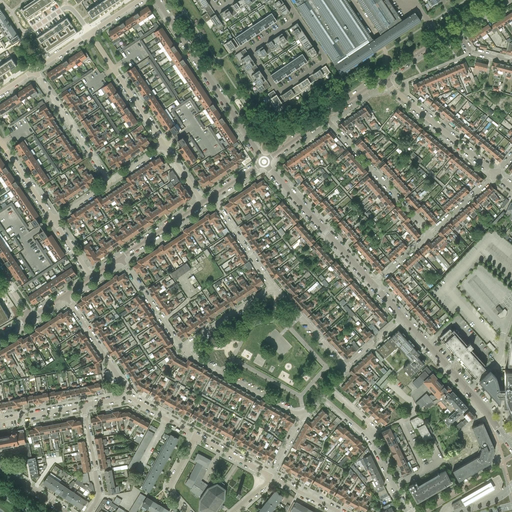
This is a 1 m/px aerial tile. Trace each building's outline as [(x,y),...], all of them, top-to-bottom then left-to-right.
[(22,8),(19,10),(26,20),(55,0),(54,0),(37,0),(23,10),(22,8)] [(99,2),(98,3),(104,11),(108,9),(102,0),(99,2)] [(102,0),(108,9),(112,6),(108,0),(102,0)] [(201,10),(209,5),(205,0),(200,0),(196,3),(201,10)] [(276,9),(284,4),(280,0),(272,0),(274,3),(273,4),(276,9)] [(410,16),(402,21),(387,0),(356,0),(380,35),(377,38),(373,41),(345,0),(290,0),(310,28),(335,66),(341,75),(374,52),(382,47),(412,27),(414,25),(420,21),(414,13),(410,16)] [(94,4),(94,5),(95,5),(100,14),(104,11),(98,3),(99,2),(98,1),(98,2),(94,4)] [(233,11),(235,15),(241,10),(241,9),(244,7),(240,1),(232,6),(235,10),(233,11)] [(276,9),(279,14),(281,13),(283,17),(289,12),(284,4),(276,9)] [(94,5),(91,8),(96,17),(100,14),(95,5),(94,5)] [(148,6),(142,10),(147,17),(149,20),(154,17),(152,14),(148,6)] [(91,8),(86,11),(92,20),(96,17),(91,8)] [(223,12),(220,14),(224,20),(225,20),(226,22),(229,20),(228,19),(234,16),(235,18),(236,17),(235,15),(233,11),(230,13),(227,9),(223,12)] [(142,10),(137,13),(142,20),(144,23),(149,20),(147,17),(142,10)] [(138,24),(142,21),(137,13),(133,16),(138,24)] [(205,14),(201,16),(210,29),(215,25),(218,30),(223,26),(215,15),(211,18),(210,18),(207,13),(205,14)] [(267,16),(272,24),(276,21),(273,16),(271,13),(267,16)] [(133,27),(138,24),(133,16),(128,19),(133,27)] [(267,16),(262,19),(267,27),(272,24),(267,16)] [(504,17),(499,21),(503,27),(508,23),(504,17)] [(0,28),(9,22),(6,18),(0,21),(0,28)] [(67,18),(62,22),(72,36),(74,35),(77,33),(74,28),(71,30),(68,26),(71,24),(67,18)] [(128,30),(133,27),(128,19),(123,23),(128,30)] [(262,19),(258,22),(263,30),(267,27),(262,19)] [(499,21),(495,24),(498,30),(503,27),(499,21)] [(9,22),(0,28),(0,30),(2,33),(11,27),(9,22)] [(62,22),(57,25),(61,31),(64,29),(66,33),(63,35),(67,40),(72,36),(62,22)] [(263,30),(258,22),(253,25),(258,33),(263,30)] [(123,33),(128,30),(123,23),(118,26),(123,33)] [(294,36),(302,31),(298,25),(297,23),(294,25),(295,25),(291,28),(293,31),(292,32),(294,36)] [(57,25),(52,28),(62,43),(67,40),(63,35),(61,37),(58,33),(61,31),(57,25)] [(258,33),(253,25),(249,28),(254,36),(258,33)] [(488,25),(483,28),(486,34),(491,31),(491,30),(490,28),(488,25)] [(118,36),(123,33),(118,26),(113,29),(118,36)] [(11,27),(2,33),(5,37),(6,37),(14,31),(11,27)] [(52,28),(47,32),(51,38),(54,36),(56,40),(53,42),(57,47),(62,43),(52,28)] [(162,28),(154,33),(157,38),(165,32),(162,28)] [(254,36),(249,28),(244,31),(249,39),(254,36)] [(483,28),(478,31),(481,37),(486,34),(483,28)] [(113,29),(108,33),(111,36),(108,38),(111,41),(118,36),(113,29)] [(14,31),(6,37),(9,41),(17,35),(14,31)] [(249,39),(244,31),(240,35),(245,42),(249,39)] [(300,42),(307,38),(302,31),(294,36),(297,40),(298,39),(300,42)] [(478,31),(473,35),(477,40),(481,37),(478,31)] [(47,32),(42,35),(52,50),(57,47),(53,42),(50,44),(48,40),(51,38),(47,32)] [(165,32),(157,38),(160,42),(168,37),(165,32)] [(274,39),(279,45),(282,43),(282,44),(291,38),(289,35),(284,38),(282,34),(274,39)] [(17,35),(9,41),(12,45),(20,40),(17,35)] [(42,35),(36,38),(41,44),(43,43),(46,47),(43,49),(46,53),(50,51),(52,50),(42,35)] [(245,42),(240,35),(235,38),(240,45),(245,42)] [(477,40),(473,35),(468,38),(472,43),(477,40)] [(160,42),(157,44),(160,48),(163,46),(171,41),(168,37),(160,42)] [(304,51),(312,46),(307,38),(300,42),(303,46),(301,47),(304,51)] [(233,39),(223,45),(229,53),(236,48),(233,44),(235,42),(233,39)] [(267,49),(270,53),(276,48),(275,47),(279,45),(274,39),(267,44),(270,48),(267,49)] [(171,41),(163,46),(166,51),(174,46),(171,41)] [(166,51),(164,53),(166,57),(169,55),(177,50),(174,46),(166,51)] [(312,46),(304,51),(308,56),(309,56),(311,59),(318,55),(312,46)] [(270,53),(267,49),(265,51),(262,47),(255,52),(259,58),(262,56),(263,57),(270,53)] [(76,54),(81,61),(82,63),(90,58),(86,53),(84,54),(81,50),(76,54)] [(177,50),(169,55),(172,60),(180,55),(177,50)] [(241,62),(244,65),(252,60),(248,55),(244,58),(240,52),(235,56),(239,63),(241,62)] [(71,57),(76,65),(81,61),(76,54),(71,57)] [(297,57),(303,65),(307,62),(302,54),(297,57)] [(180,55),(172,60),(175,64),(183,59),(180,55)] [(10,56),(5,60),(6,61),(12,69),(17,66),(10,56)] [(66,61),(71,68),(76,65),(71,57),(66,61)] [(303,65),(297,57),(293,60),(298,68),(303,65)] [(175,64),(172,66),(175,71),(178,69),(186,64),(183,59),(175,64)] [(252,60),(244,65),(242,66),(247,74),(253,71),(251,68),(255,65),(252,60)] [(298,68),(293,60),(288,63),(294,71),(298,68)] [(2,63),(8,72),(12,69),(6,61),(2,63)] [(71,68),(66,61),(62,64),(67,71),(71,68)] [(465,62),(460,64),(465,76),(467,75),(466,71),(468,70),(465,62)] [(493,75),(495,76),(498,64),(492,62),(490,69),(495,71),(494,73),(493,75)] [(294,71),(288,63),(284,66),(289,74),(294,71)] [(57,67),(62,74),(67,71),(62,64),(57,67)] [(186,64),(178,69),(181,73),(189,68),(186,64)] [(460,64),(455,67),(458,74),(460,73),(462,77),(465,76),(460,64)] [(498,71),(502,72),(504,65),(498,64),(495,76),(498,76),(498,74),(497,73),(498,71)] [(289,74),(284,66),(279,69),(285,77),(289,74)] [(316,80),(320,77),(321,79),(330,73),(325,66),(312,75),(316,80)] [(52,70),(57,78),(62,74),(57,67),(52,70)] [(138,72),(134,67),(126,72),(130,77),(138,72)] [(455,67),(449,69),(454,81),(457,80),(455,75),(458,74),(455,67)] [(181,73),(178,75),(181,80),(184,78),(192,73),(189,68),(181,73)] [(285,77),(279,69),(275,72),(280,80),(285,77)] [(449,69),(444,71),(447,79),(450,78),(452,82),(454,81),(449,69)] [(52,81),(57,78),(52,70),(47,74),(52,81)] [(253,71),(247,74),(253,82),(254,81),(263,76),(259,70),(254,73),(253,71)] [(444,71),(439,73),(444,85),(447,84),(445,80),(447,79),(444,71)] [(141,77),(138,72),(130,77),(133,82),(141,77)] [(280,80),(275,72),(270,75),(275,83),(280,80)] [(192,73),(184,78),(187,82),(195,77),(192,73)] [(439,73),(434,76),(437,83),(439,82),(441,86),(444,85),(439,73)] [(263,76),(254,81),(257,85),(255,86),(260,93),(265,89),(261,84),(266,81),(263,76)] [(434,76),(428,78),(434,90),(436,89),(434,84),(437,83),(434,76)] [(144,81),(141,77),(133,82),(136,86),(144,81)] [(195,77),(187,82),(190,87),(198,82),(195,77)] [(294,87),(298,94),(307,88),(307,86),(311,84),(307,78),(294,87)] [(428,78),(423,80),(427,88),(429,87),(431,91),(434,90),(428,78)] [(423,80),(418,82),(423,94),(426,93),(424,89),(427,88),(423,80)] [(147,86),(144,81),(136,86),(139,91),(147,86)] [(104,94),(106,93),(114,88),(111,82),(101,89),(104,94)] [(198,82),(190,87),(193,91),(201,86),(198,82)] [(423,94),(418,82),(413,85),(414,88),(412,90),(416,93),(418,91),(419,91),(420,95),(423,94)] [(31,84),(26,87),(31,95),(32,97),(33,98),(38,95),(36,91),(31,84)] [(151,91),(147,86),(139,91),(143,96),(151,91)] [(201,86),(193,91),(196,96),(204,91),(201,86)] [(21,91),(26,98),(31,95),(26,87),(21,91)] [(298,94),(294,87),(281,96),(284,101),(288,99),(289,100),(298,94)] [(114,88),(106,93),(109,98),(117,92),(114,88)] [(151,91),(143,96),(146,101),(154,96),(156,94),(153,89),(151,91)] [(64,99),(73,93),(72,90),(68,93),(67,90),(61,94),(64,99)] [(16,94),(21,101),(26,98),(21,91),(16,94)] [(204,91),(196,96),(199,100),(207,95),(204,91)] [(109,98),(107,99),(110,104),(112,102),(120,97),(117,92),(109,98)] [(64,99),(67,103),(74,99),(73,99),(72,97),(75,95),(73,93),(64,99)] [(16,94),(11,97),(16,104),(18,107),(22,104),(21,101),(16,94)] [(207,95),(199,100),(202,105),(210,100),(207,95)] [(282,103),(278,98),(276,95),(269,99),(275,108),(282,103)] [(157,101),(154,96),(146,101),(149,106),(157,101)] [(11,97),(7,100),(11,108),(13,110),(18,107),(16,104),(11,97)] [(112,102),(116,107),(124,102),(120,97),(112,102)] [(383,97),(372,102),(378,117),(390,112),(383,97)] [(67,103),(70,108),(80,101),(79,99),(75,101),(74,99),(67,103)] [(431,105),(436,110),(444,100),(442,99),(440,101),(441,101),(439,103),(436,100),(431,105)] [(11,108),(7,100),(1,104),(8,113),(13,110),(11,108)] [(210,100),(202,105),(205,109),(213,104),(210,100)] [(436,110),(441,114),(445,108),(442,105),(443,103),(444,104),(445,102),(444,100),(436,110)] [(71,107),(74,112),(80,108),(78,106),(82,103),(80,101),(70,108),(71,107)] [(160,106),(157,101),(149,106),(152,111),(160,106)] [(116,107),(119,112),(127,107),(124,102),(116,107)] [(205,109),(203,111),(206,115),(208,114),(216,109),(213,104),(205,109)] [(38,116),(48,110),(45,105),(39,109),(40,112),(37,114),(38,116)] [(164,111),(160,106),(152,111),(156,116),(164,111)] [(367,106),(362,109),(370,119),(372,118),(369,114),(372,112),(370,109),(367,106)] [(74,112),(77,116),(86,110),(85,107),(81,110),(80,108),(74,112)] [(119,112),(122,117),(130,111),(127,107),(119,112)] [(441,114),(445,118),(453,108),(452,107),(450,109),(449,111),(445,108),(441,114)] [(445,118),(450,122),(455,116),(451,113),(453,111),(453,112),(455,110),(453,108),(445,118)] [(206,115),(205,116),(208,120),(211,118),(219,113),(216,109),(208,114),(206,115)] [(362,109),(358,112),(362,119),(365,118),(367,121),(370,119),(362,109)] [(393,121),(395,123),(403,113),(398,109),(395,113),(393,115),(397,118),(395,120),(395,119),(393,121)] [(44,116),(45,118),(51,114),(48,110),(38,116),(40,119),(44,116)] [(86,110),(77,116),(80,121),(86,117),(84,115),(88,112),(86,110)] [(455,116),(450,122),(455,126),(463,116),(466,112),(464,110),(461,114),(460,116),(457,113),(455,116)] [(122,117),(125,122),(133,116),(130,111),(122,117)] [(167,116),(164,111),(156,116),(159,121),(167,116)] [(358,112),(353,116),(360,126),(363,124),(360,121),(362,119),(358,112)] [(219,113),(211,118),(214,123),(222,118),(219,113)] [(395,122),(395,123),(396,124),(398,122),(397,122),(399,120),(403,123),(407,117),(403,113),(395,122)] [(42,123),(44,126),(53,119),(54,119),(51,114),(45,118),(44,119),(46,121),(42,123)] [(87,118),(81,122),(84,127),(93,120),(96,118),(94,116),(92,118),(88,120),(87,118)] [(133,116),(125,122),(129,127),(137,121),(133,116)] [(170,121),(167,116),(159,121),(162,126),(170,121)] [(353,116),(348,119),(353,126),(355,124),(358,128),(360,126),(353,116)] [(463,116),(455,126),(460,130),(465,124),(466,122),(463,119),(465,117),(463,116)] [(402,129),(404,131),(412,121),(407,117),(403,123),(406,126),(405,128),(404,127),(402,129)] [(222,118),(214,123),(217,127),(225,122),(222,118)] [(49,126),(50,128),(56,124),(53,119),(44,126),(45,128),(49,126)] [(348,119),(344,122),(351,132),(353,131),(351,127),(353,126),(348,119)] [(84,127),(87,131),(93,127),(91,125),(95,122),(93,120),(84,127)] [(174,126),(170,121),(162,126),(166,131),(169,129),(174,126)] [(409,128),(412,131),(417,125),(412,121),(404,131),(406,132),(408,130),(407,130),(409,128)] [(225,122),(217,127),(220,132),(228,127),(225,122)] [(351,132),(344,122),(339,125),(347,135),(351,132)] [(465,124),(460,130),(465,134),(473,124),(471,122),(469,124),(466,122),(465,124)] [(48,132),(50,134),(59,128),(56,124),(50,128),(51,130),(48,132)] [(473,124),(465,134),(470,138),(473,134),(474,132),(476,130),(473,128),(472,127),(474,125),(473,124)] [(174,126),(169,129),(174,135),(179,132),(174,125),(174,126)] [(417,125),(412,131),(416,134),(415,136),(414,135),(412,137),(414,139),(417,135),(422,129),(417,125)] [(93,127),(87,131),(89,135),(90,135),(99,129),(98,127),(94,129),(93,127)] [(228,127),(220,132),(223,136),(231,131),(228,127)] [(59,128),(50,134),(51,137),(55,134),(56,137),(62,133),(59,128)] [(90,135),(89,136),(92,141),(92,140),(98,136),(99,136),(97,134),(101,131),(99,129),(90,135)] [(418,142),(420,144),(428,134),(423,130),(418,136),(422,139),(421,141),(420,140),(418,142)] [(231,131),(223,136),(226,141),(234,136),(231,131)] [(330,131),(325,135),(333,145),(335,148),(337,146),(335,143),(333,140),(336,137),(330,131)] [(471,138),(476,143),(484,133),(482,131),(480,134),(481,134),(479,136),(475,133),(471,138)] [(98,136),(92,140),(95,145),(104,138),(107,137),(105,134),(104,132),(101,134),(103,136),(99,138),(98,137),(98,136)] [(484,133),(476,143),(480,147),(485,141),(482,138),(481,137),(483,136),(485,134),(484,133)] [(55,142),(56,145),(66,138),(63,134),(57,138),(58,140),(55,142)] [(420,144),(422,145),(424,143),(424,144),(425,142),(428,144),(433,138),(428,134),(420,144)] [(141,135),(138,136),(146,148),(145,147),(150,144),(145,137),(143,138),(141,135)] [(325,135),(320,138),(325,145),(328,143),(330,146),(333,145),(325,135)] [(138,141),(136,143),(141,151),(146,148),(138,136),(136,138),(138,141)] [(234,136),(226,141),(229,145),(237,140),(234,136)] [(355,143),(358,147),(368,139),(366,137),(364,139),(365,140),(363,141),(361,139),(361,138),(355,143)] [(62,145),(63,147),(69,143),(66,138),(56,145),(58,147),(62,145)] [(95,145),(94,145),(98,149),(104,145),(107,143),(106,141),(104,138),(95,145)] [(182,148),(186,145),(187,144),(182,138),(177,141),(182,148)] [(320,138),(316,141),(323,152),(326,150),(323,146),(325,145),(320,138)] [(428,150),(430,152),(438,142),(433,138),(428,144),(432,147),(430,149),(430,148),(428,150)] [(358,147),(362,151),(367,146),(365,144),(367,142),(367,143),(369,141),(368,139),(358,147)] [(480,147),(485,151),(493,141),(491,139),(490,142),(489,144),(485,141),(480,147)] [(25,140),(15,146),(18,151),(26,146),(28,145),(25,140)] [(316,141),(311,145),(316,152),(318,150),(321,153),(323,152),(316,141)] [(493,141),(485,151),(490,155),(495,149),(491,146),(493,144),(495,142),(493,141)] [(132,142),(129,143),(136,154),(141,151),(136,143),(135,143),(136,144),(134,145),(132,142)] [(430,152),(431,153),(433,151),(432,150),(434,149),(438,152),(443,146),(438,142),(430,152)] [(61,151),(62,153),(72,147),(69,143),(63,147),(64,149),(61,151)] [(129,149),(127,150),(132,157),(136,154),(129,143),(127,145),(129,149)] [(190,150),(186,145),(182,148),(178,150),(182,155),(190,150)] [(311,145),(306,148),(313,159),(316,157),(313,153),(316,152),(311,145)] [(362,151),(365,155),(374,147),(373,145),(371,147),(370,149),(367,146),(362,151)] [(26,146),(18,151),(18,152),(22,156),(29,151),(26,147),(26,146)] [(69,156),(70,155),(76,151),(73,146),(72,147),(62,153),(62,154),(64,156),(67,153),(69,156)] [(439,156),(437,158),(438,158),(439,160),(447,150),(443,146),(438,152),(441,155),(440,157),(439,156)] [(365,155),(369,159),(374,154),(372,151),(373,150),(374,150),(376,148),(374,147),(365,155)] [(122,148),(120,150),(127,160),(132,157),(127,150),(125,152),(122,148)] [(306,148),(301,152),(306,158),(308,157),(311,160),(313,159),(306,148)] [(495,149),(490,155),(495,159),(503,149),(501,148),(499,150),(500,150),(499,152),(495,149)] [(503,149),(495,159),(500,163),(504,157),(501,154),(502,152),(503,152),(504,150),(503,149)] [(117,156),(122,164),(123,164),(122,164),(127,160),(120,150),(117,152),(120,155),(118,156),(117,156)] [(182,155),(185,160),(193,155),(190,150),(182,155)] [(236,150),(233,152),(240,162),(245,159),(240,152),(238,154),(236,150)] [(347,150),(339,158),(341,160),(344,157),(346,159),(351,154),(347,150)] [(447,150),(439,160),(441,161),(443,159),(442,159),(443,157),(444,157),(447,160),(449,158),(452,154),(447,150)] [(29,151),(22,156),(22,157),(25,161),(32,156),(30,152),(30,151),(29,151)] [(69,156),(66,158),(68,160),(69,162),(79,156),(76,151),(70,155),(69,156)] [(230,157),(232,160),(237,167),(241,165),(239,163),(240,162),(233,152),(231,153),(232,156),(230,157)] [(301,152),(296,155),(303,165),(306,164),(304,160),(306,158),(301,152)] [(369,159),(372,163),(381,154),(380,152),(378,154),(378,155),(376,156),(374,154),(369,159)] [(112,154),(110,155),(118,167),(122,164),(117,156),(115,157),(112,154)] [(344,163),(346,166),(354,158),(351,154),(346,159),(347,161),(344,163)] [(381,154),(372,163),(375,166),(381,161),(378,159),(380,157),(381,158),(383,156),(381,154)] [(79,156),(69,162),(71,164),(74,162),(76,164),(82,160),(79,155),(79,156)] [(118,167),(110,155),(108,157),(110,161),(107,162),(112,169),(117,166),(118,167)] [(185,160),(189,165),(196,160),(193,155),(185,160)] [(296,155),(291,158),(296,165),(299,163),(301,167),(303,165),(296,155)] [(448,167),(450,169),(458,159),(453,155),(449,161),(452,164),(451,166),(450,165),(448,167)] [(32,156),(25,161),(28,166),(36,161),(33,156),(32,156)] [(154,159),(162,171),(164,170),(161,166),(164,164),(159,157),(155,161),(154,159)] [(227,158),(224,159),(227,163),(232,170),(236,167),(236,168),(237,167),(232,160),(229,161),(227,158)] [(291,158),(286,162),(294,172),(296,171),(296,170),(298,168),(296,165),(291,158)] [(346,165),(346,166),(347,167),(350,164),(352,167),(358,162),(354,158),(346,165)] [(149,163),(154,170),(154,171),(157,169),(159,173),(162,171),(154,159),(149,163)] [(455,166),(458,169),(463,163),(458,159),(450,169),(452,170),(454,168),(453,168),(455,166)] [(378,166),(381,170),(391,162),(389,160),(387,162),(388,163),(386,164),(384,162),(384,161),(378,166)] [(36,161),(28,166),(31,171),(39,166),(36,161)] [(222,161),(220,162),(227,173),(232,170),(227,163),(226,163),(225,164),(222,161)] [(220,168),(218,169),(222,176),(227,173),(220,162),(217,164),(220,168)] [(294,172),(286,162),(281,165),(287,171),(289,170),(291,174),(294,172)] [(351,171),(353,173),(361,166),(358,162),(352,167),(354,168),(351,171)] [(381,170),(385,174),(390,169),(388,166),(390,165),(392,164),(391,162),(381,170)] [(149,163),(145,166),(152,177),(154,175),(152,171),(154,170),(149,163)] [(458,169),(456,171),(459,174),(458,175),(459,176),(460,177),(468,167),(463,163),(458,169)] [(39,166),(31,171),(34,175),(42,170),(39,166)] [(145,166),(140,169),(145,176),(147,175),(149,178),(152,177),(145,166)] [(353,173),(354,175),(357,172),(359,174),(365,169),(361,166),(353,173)] [(0,170),(0,175),(1,177),(9,171),(6,167),(0,170)] [(213,167),(211,169),(218,179),(222,176),(218,169),(216,171),(213,167)] [(464,174),(468,177),(473,171),(468,167),(460,177),(462,178),(464,176),(463,176),(464,174)] [(385,174),(388,178),(398,169),(396,168),(394,169),(394,170),(393,171),(390,169),(385,174)] [(140,169),(135,172),(142,183),(145,181),(142,178),(145,176),(140,169)] [(209,175),(208,176),(213,183),(214,183),(213,182),(218,179),(211,169),(208,170),(211,174),(209,175)] [(361,176),(358,179),(359,181),(368,173),(365,169),(359,174),(361,176)] [(388,178),(392,182),(397,177),(395,174),(397,172),(397,173),(399,171),(398,169),(388,178)] [(42,170),(34,175),(35,176),(38,180),(45,175),(43,172),(43,171),(42,170)] [(1,177),(4,182),(12,176),(9,171),(1,177)] [(86,171),(84,173),(92,185),(91,183),(96,180),(91,173),(88,175),(86,171)] [(468,183),(470,185),(477,175),(473,171),(468,177),(471,180),(470,182),(469,181),(468,183)] [(135,172),(130,175),(135,183),(136,183),(137,186),(139,184),(140,185),(142,183),(135,172)] [(203,172),(200,174),(207,184),(208,184),(210,186),(213,183),(208,176),(206,177),(203,172)] [(81,180),(82,181),(87,188),(92,185),(84,173),(81,175),(84,178),(81,180)] [(45,175),(38,180),(38,181),(41,185),(49,180),(51,179),(47,174),(45,175)] [(207,184),(200,174),(198,175),(200,179),(198,181),(202,188),(207,184)] [(130,175),(125,179),(127,182),(135,192),(137,191),(133,185),(136,183),(135,183),(130,175)] [(392,182),(395,185),(404,177),(403,175),(401,177),(401,178),(399,179),(397,177),(392,182)] [(477,175),(470,185),(471,186),(473,184),(472,184),(474,182),(477,185),(483,180),(477,175)] [(4,182),(1,183),(5,188),(8,186),(8,187),(16,181),(12,176),(4,182)] [(361,181),(359,183),(361,185),(364,182),(364,183),(365,184),(366,184),(371,180),(368,176),(364,179),(363,180),(362,181),(361,181)] [(172,185),(173,186),(177,191),(178,192),(185,203),(191,198),(185,189),(184,189),(177,177),(170,182),(171,182),(172,185)] [(395,185),(398,189),(404,184),(402,181),(403,180),(404,181),(406,179),(404,177),(395,185)] [(77,178),(75,180),(82,191),(87,188),(82,181),(80,182),(77,178)] [(75,186),(73,187),(77,194),(82,191),(75,180),(72,182),(75,186)] [(263,180),(258,184),(264,192),(265,194),(267,193),(264,189),(268,186),(267,186),(263,180)] [(303,182),(300,185),(304,190),(313,182),(311,180),(309,182),(310,183),(308,184),(305,180),(303,182)] [(367,186),(364,189),(366,191),(374,183),(371,180),(366,184),(367,186)] [(8,187),(11,191),(19,186),(16,181),(8,187)] [(127,182),(122,185),(127,192),(130,190),(134,196),(136,195),(135,192),(127,182)] [(255,182),(252,185),(256,192),(257,192),(259,191),(261,194),(262,196),(264,194),(265,194),(264,192),(258,184),(257,184),(255,182)] [(313,182),(304,190),(308,195),(314,190),(315,188),(313,185),(315,184),(313,182)] [(366,191),(368,193),(371,190),(373,192),(378,187),(374,183),(366,191)] [(398,189),(402,193),(411,185),(409,183),(407,185),(408,185),(406,187),(404,184),(398,189)] [(68,185),(66,186),(73,197),(77,194),(73,187),(71,189),(68,185)] [(124,200),(126,198),(124,194),(127,192),(122,185),(117,189),(124,200)] [(252,185),(247,189),(254,199),(256,198),(254,194),(257,192),(252,185),(251,185),(252,185)] [(411,185),(402,193),(405,197),(411,192),(408,189),(410,187),(411,188),(413,186),(411,185)] [(459,185),(457,186),(465,196),(469,192),(464,186),(461,189),(460,187),(461,187),(459,185)] [(11,191),(7,193),(11,198),(14,196),(22,191),(19,186),(11,191)] [(66,192),(64,193),(68,200),(73,197),(66,186),(63,188),(66,192)] [(459,191),(456,193),(461,199),(465,196),(457,186),(455,188),(457,190),(458,189),(459,191)] [(491,186),(487,190),(494,198),(496,200),(498,198),(497,198),(496,197),(496,196),(494,193),(496,191),(491,187),(491,186)] [(371,196),(373,199),(381,191),(378,187),(373,192),(374,193),(371,196)] [(117,189),(112,192),(117,199),(119,198),(121,201),(124,200),(117,189)] [(247,189),(242,192),(247,199),(249,197),(251,201),(254,199),(247,189)] [(308,195),(312,200),(322,191),(321,191),(320,189),(318,191),(319,192),(317,193),(314,190),(308,195)] [(58,190),(56,192),(63,204),(68,200),(64,193),(63,192),(61,194),(58,190)] [(487,190),(483,193),(488,199),(490,197),(492,200),(494,198),(487,190)] [(14,196),(17,201),(25,196),(22,191),(14,196)] [(175,193),(174,193),(177,197),(175,198),(179,205),(184,202),(185,203),(178,192),(177,191),(175,193)] [(322,191),(312,200),(317,204),(320,201),(322,199),(319,196),(320,194),(321,195),(323,193),(322,191)] [(378,197),(379,199),(385,195),(381,191),(373,199),(374,200),(378,197)] [(63,204),(56,192),(53,193),(55,197),(53,199),(58,206),(62,203),(63,204)] [(112,192),(106,196),(108,200),(111,198),(113,202),(114,201),(117,204),(119,203),(117,199),(112,192)] [(242,192),(237,195),(244,206),(247,204),(244,200),(247,199),(242,192)] [(451,192),(449,193),(458,202),(461,199),(456,193),(454,196),(452,194),(453,194),(451,192)] [(405,199),(409,204),(418,196),(417,194),(415,196),(412,193),(405,199)] [(452,198),(449,200),(454,206),(458,202),(449,193),(448,195),(449,197),(450,196),(452,198)] [(483,193),(479,197),(487,205),(488,203),(486,200),(488,199),(483,193)] [(237,195),(233,198),(237,205),(239,204),(242,207),(244,206),(237,195)] [(381,201),(378,204),(380,206),(388,198),(385,195),(379,199),(381,201)] [(17,201),(21,206),(29,201),(25,196),(17,201)] [(94,200),(99,207),(100,208),(102,206),(106,212),(109,210),(101,199),(99,196),(94,199),(94,200)] [(111,203),(113,202),(111,198),(108,200),(106,196),(101,199),(109,210),(111,208),(110,208),(113,206),(111,203)] [(170,196),(167,197),(175,208),(179,205),(175,198),(173,200),(170,196)] [(409,204),(413,209),(419,203),(416,200),(417,199),(418,199),(420,197),(418,196),(409,204)] [(168,203),(165,205),(170,212),(171,211),(175,208),(167,197),(165,199),(168,203)] [(479,197),(476,200),(481,206),(482,204),(485,207),(487,205),(479,197)] [(230,202),(229,203),(236,214),(238,212),(235,207),(237,205),(233,198),(232,198),(228,200),(230,202)] [(380,206),(381,208),(384,205),(386,207),(391,202),(388,198),(380,206)] [(444,198),(442,200),(450,209),(454,206),(449,200),(447,198),(445,200),(444,198)] [(319,204),(323,209),(332,201),(331,199),(329,201),(330,201),(328,203),(324,199),(319,204)] [(94,200),(90,203),(97,213),(99,216),(101,215),(99,212),(97,208),(99,207),(94,200)] [(450,209),(442,200),(440,202),(442,204),(443,203),(444,205),(441,207),(443,209),(446,213),(450,209)] [(476,200),(472,203),(475,207),(479,212),(481,210),(479,207),(481,206),(476,200)] [(21,206),(24,211),(32,206),(29,201),(21,206)] [(160,201),(157,203),(164,213),(166,213),(167,214),(170,212),(165,205),(163,206),(160,201)] [(323,209),(328,214),(333,209),(330,205),(331,203),(332,204),(334,202),(332,201),(323,209)] [(419,204),(413,209),(416,212),(417,213),(420,211),(429,203),(427,201),(425,203),(426,204),(424,205),(423,204),(421,206),(419,203),(419,204)] [(277,211),(275,213),(277,215),(286,206),(282,202),(280,203),(278,205),(276,207),(279,209),(279,210),(280,211),(278,212),(277,211)] [(391,202),(386,207),(388,209),(384,211),(386,214),(395,206),(391,202)] [(90,203),(85,206),(90,213),(92,216),(94,214),(94,215),(95,215),(96,218),(99,216),(97,213),(90,203)] [(157,208),(154,210),(155,212),(156,215),(158,214),(159,217),(164,213),(157,203),(155,204),(157,208)] [(236,214),(229,203),(224,206),(228,213),(231,211),(233,215),(236,214)] [(420,211),(424,216),(430,211),(426,207),(428,206),(429,206),(431,205),(429,203),(420,211)] [(471,204),(467,208),(474,216),(476,214),(474,211),(476,210),(474,208),(471,204)] [(24,211),(27,216),(35,211),(32,206),(24,211)] [(85,206),(80,209),(88,220),(90,218),(88,214),(90,213),(85,206)] [(281,212),(285,216),(290,211),(286,206),(277,215),(278,216),(280,215),(280,214),(281,212)] [(393,215),(391,217),(392,219),(393,219),(402,211),(397,206),(394,209),(392,211),(395,215),(393,216),(393,215)] [(328,214),(332,218),(341,210),(339,208),(337,210),(338,211),(336,212),(333,209),(328,214)] [(467,208),(463,211),(468,217),(470,215),(472,218),(474,216),(467,208)] [(76,212),(80,219),(83,218),(85,221),(88,220),(80,209),(76,212)] [(148,209),(146,210),(153,221),(158,218),(159,217),(158,214),(156,215),(155,212),(154,210),(151,212),(148,209)] [(147,217),(145,218),(150,226),(153,223),(152,222),(153,221),(146,210),(144,212),(147,217)] [(341,210),(332,218),(336,223),(341,218),(338,214),(340,213),(342,212),(341,210)] [(424,216),(428,221),(437,212),(436,210),(434,212),(434,213),(433,214),(430,211),(424,216)] [(27,216),(31,221),(35,218),(39,216),(35,211),(27,216)] [(286,221),(284,222),(285,224),(295,216),(290,211),(285,216),(287,219),(288,220),(286,221)] [(393,219),(392,219),(394,221),(396,219),(395,218),(397,217),(400,220),(406,215),(402,211),(393,219)] [(463,211),(459,214),(467,223),(469,221),(467,218),(468,217),(463,211)] [(76,212),(71,215),(72,216),(79,227),(81,225),(80,224),(83,223),(81,220),(80,219),(76,212)] [(215,212),(211,215),(222,231),(223,230),(224,230),(218,220),(220,219),(215,212)] [(437,212),(428,221),(432,225),(438,220),(434,216),(436,215),(437,216),(439,214),(437,212)] [(208,214),(205,216),(210,224),(212,222),(215,227),(217,230),(219,233),(221,231),(222,231),(211,215),(210,216),(208,214)] [(459,214),(456,218),(461,223),(462,222),(465,225),(467,223),(459,214)] [(399,227),(397,229),(398,230),(399,230),(408,222),(410,220),(409,219),(406,215),(400,220),(402,223),(400,225),(401,226),(400,227),(399,227)] [(72,216),(67,220),(71,226),(71,227),(74,230),(76,228),(80,234),(82,232),(80,230),(79,227),(72,216)] [(140,216),(137,218),(144,229),(149,225),(149,226),(150,226),(145,218),(142,220),(140,216)] [(205,217),(201,220),(208,230),(210,229),(208,225),(210,224),(205,216),(205,217)] [(299,220),(295,216),(285,224),(287,226),(289,224),(288,223),(290,222),(293,225),(299,220)] [(31,221),(30,221),(35,228),(40,225),(35,218),(31,221)] [(137,223),(135,225),(139,232),(144,229),(137,218),(135,219),(137,223)] [(456,218),(452,221),(459,229),(461,228),(459,225),(461,223),(456,218)] [(337,224),(341,229),(350,221),(349,219),(347,220),(347,221),(345,223),(342,219),(337,224)] [(201,220),(196,223),(201,230),(203,228),(205,232),(208,230),(201,220)] [(341,229),(345,233),(351,229),(348,225),(349,223),(350,224),(352,222),(350,221),(341,229)] [(452,221),(448,225),(451,228),(453,230),(455,229),(456,230),(457,231),(459,229),(452,221)] [(399,230),(398,230),(400,232),(402,230),(403,228),(405,230),(406,231),(408,230),(412,226),(408,222),(399,230)] [(130,223),(127,225),(130,228),(134,235),(139,232),(135,225),(132,227),(130,223)] [(196,223),(191,226),(198,237),(201,235),(198,231),(201,230),(196,223)] [(241,232),(252,226),(250,223),(246,226),(245,223),(239,227),(242,232),(241,232)] [(294,232),(292,234),(293,235),(293,236),(300,230),(303,228),(298,223),(294,226),(292,228),(294,230),(295,231),(296,232),(294,233),(294,232)] [(447,225),(443,230),(448,235),(452,231),(447,225)] [(125,226),(122,228),(124,230),(130,238),(134,235),(130,228),(130,229),(129,229),(127,230),(125,226)] [(186,228),(191,236),(194,235),(196,238),(198,237),(191,226),(187,229),(186,228)] [(241,232),(244,237),(251,232),(250,230),(253,228),(252,226),(241,232)] [(405,238),(407,239),(416,231),(412,226),(408,230),(406,231),(410,235),(408,237),(407,236),(405,238)] [(122,233),(120,235),(125,242),(130,238),(122,228),(120,229),(122,233)] [(184,233),(183,234),(190,244),(193,243),(189,238),(191,236),(186,228),(183,231),(184,233)] [(293,236),(295,238),(295,237),(297,236),(296,235),(298,234),(301,237),(307,232),(305,230),(303,228),(300,230),(293,236)] [(351,229),(345,233),(350,238),(359,230),(357,228),(355,230),(356,231),(354,232),(354,231),(352,230),(351,229)] [(43,240),(48,237),(43,230),(38,234),(43,240)] [(359,230),(350,238),(354,243),(359,238),(356,234),(358,233),(360,231),(359,230)] [(439,233),(438,234),(440,236),(445,242),(447,244),(448,245),(450,244),(448,242),(447,242),(446,241),(447,239),(445,237),(448,235),(443,230),(442,230),(439,233)] [(416,231),(407,239),(408,241),(410,239),(411,237),(415,241),(420,236),(416,231)] [(114,232),(112,233),(119,244),(120,243),(121,245),(125,242),(120,235),(118,237),(114,232)] [(250,233),(245,237),(245,238),(248,241),(257,235),(255,232),(252,234),(252,235),(250,233)] [(302,241),(300,243),(302,245),(311,237),(307,232),(301,237),(303,240),(304,241),(303,242),(302,241)] [(112,239),(109,241),(109,242),(113,248),(119,244),(112,233),(109,235),(112,239)] [(183,234),(179,237),(183,244),(185,242),(188,246),(190,244),(183,234)] [(221,243),(219,244),(220,247),(223,245),(232,239),(232,238),(232,237),(229,234),(225,237),(223,238),(225,240),(222,242),(221,243)] [(43,240),(47,245),(55,240),(51,235),(48,237),(43,240)] [(257,235),(248,241),(250,245),(251,246),(256,242),(255,240),(255,239),(256,239),(259,237),(257,235)] [(440,236),(435,240),(440,246),(443,250),(445,248),(444,247),(447,244),(445,242),(440,236)] [(179,237),(174,240),(181,250),(183,249),(181,245),(183,244),(179,237)] [(311,237),(302,245),(303,247),(305,245),(305,244),(306,243),(309,247),(311,245),(315,242),(311,237)] [(223,245),(220,247),(222,249),(224,247),(226,249),(230,247),(236,242),(233,238),(232,239),(223,245)] [(103,239),(101,241),(108,251),(113,248),(109,242),(109,241),(105,243),(103,239)] [(47,245),(50,250),(58,245),(55,240),(47,245)] [(174,240),(169,243),(174,250),(176,248),(178,251),(178,252),(180,255),(183,253),(181,250),(174,240)] [(353,245),(358,250),(367,242),(365,240),(363,242),(364,242),(362,244),(359,240),(353,245)] [(397,240),(395,242),(403,251),(407,248),(402,242),(400,245),(398,243),(399,242),(397,240)] [(431,244),(436,250),(439,253),(441,251),(442,251),(443,250),(440,246),(435,240),(431,244)] [(101,247),(99,249),(103,256),(104,256),(108,254),(107,252),(108,251),(101,241),(98,242),(101,247)] [(250,246),(253,250),(263,243),(262,241),(258,243),(257,241),(256,242),(251,246),(250,246)] [(228,251),(229,253),(239,247),(236,243),(236,242),(230,247),(231,249),(228,251)] [(358,250),(362,255),(362,254),(367,250),(367,249),(364,246),(366,245),(368,243),(367,242),(358,250)] [(397,247),(395,249),(400,255),(403,251),(395,242),(393,243),(395,245),(396,245),(397,247)] [(427,243),(424,246),(429,252),(430,254),(431,254),(433,252),(434,251),(436,253),(435,253),(437,255),(439,254),(439,253),(436,250),(431,244),(429,242),(427,243)] [(169,243),(165,246),(172,257),(174,255),(172,251),(174,250),(169,243)] [(263,243),(253,250),(254,250),(257,254),(261,251),(263,250),(261,248),(265,246),(263,243)] [(311,252),(309,254),(311,256),(320,248),(316,243),(312,246),(310,248),(313,251),(314,252),(312,253),(311,252)] [(90,246),(89,244),(82,248),(86,255),(92,265),(99,260),(90,246)] [(50,250),(53,255),(61,250),(58,245),(50,250)] [(159,247),(159,248),(164,255),(166,253),(169,258),(172,257),(165,246),(164,247),(162,245),(159,247)] [(424,246),(419,251),(422,254),(424,256),(426,258),(428,255),(430,254),(429,252),(424,246)] [(92,248),(99,260),(99,259),(103,256),(99,249),(97,251),(94,247),(92,248)] [(235,256),(242,251),(239,247),(229,253),(231,256),(234,254),(235,255),(235,256)] [(389,247),(387,249),(396,258),(400,255),(395,249),(392,251),(390,250),(391,249),(389,247)] [(7,248),(0,252),(0,255),(2,258),(10,253),(7,248)] [(159,248),(154,251),(162,261),(164,260),(162,256),(164,255),(159,248)] [(311,256),(312,257),(313,258),(315,256),(314,255),(315,253),(319,257),(325,252),(320,248),(311,256)] [(362,254),(362,255),(366,259),(375,251),(373,249),(372,250),(372,251),(372,252),(370,253),(367,250),(362,254)] [(396,258),(387,249),(386,250),(388,252),(390,253),(387,256),(389,258),(392,261),(396,258)] [(53,255),(57,260),(65,255),(61,250),(53,255)] [(154,251),(150,254),(155,261),(157,259),(159,263),(162,261),(154,251)] [(236,258),(233,260),(235,263),(244,256),(245,256),(242,251),(236,256),(235,256),(236,258)] [(260,261),(271,254),(269,251),(265,254),(264,252),(258,256),(261,260),(260,261)] [(366,259),(370,264),(376,259),(372,255),(374,254),(375,255),(377,253),(375,251),(366,259)] [(320,261),(318,263),(320,265),(329,257),(325,252),(319,257),(321,260),(322,260),(322,261),(321,262),(320,261)] [(418,252),(414,255),(419,261),(421,259),(423,262),(425,260),(421,255),(418,252)] [(10,253),(2,258),(5,262),(12,257),(10,253)] [(150,254),(145,257),(152,267),(155,266),(153,262),(155,261),(150,254)] [(260,261),(263,265),(270,261),(269,259),(272,256),(271,254),(260,261)] [(437,255),(434,258),(435,259),(445,270),(448,268),(450,266),(439,254),(437,255)] [(414,255),(410,258),(418,267),(420,265),(417,262),(419,261),(414,255)] [(244,256),(235,263),(236,265),(240,263),(241,265),(247,261),(244,256)] [(12,257),(5,262),(8,267),(15,262),(12,257)] [(140,259),(145,267),(147,266),(150,269),(152,267),(145,257),(141,260),(140,259)] [(329,257),(320,265),(321,267),(323,265),(322,264),(324,263),(325,264),(327,266),(329,265),(333,261),(329,257)] [(410,258),(407,262),(411,267),(413,266),(416,269),(418,267),(410,258)] [(138,264),(137,265),(144,275),(147,273),(143,268),(145,267),(140,259),(137,262),(138,264)] [(195,259),(189,263),(193,268),(199,264),(195,259)] [(376,259),(370,264),(374,269),(383,260),(382,259),(380,261),(379,262),(376,259)] [(383,260),(374,269),(379,273),(384,268),(380,265),(382,263),(383,264),(385,262),(383,260)] [(264,265),(267,270),(276,263),(274,261),(271,263),(270,261),(263,265),(264,265)] [(329,273),(330,274),(340,266),(335,261),(332,265),(330,266),(332,269),(330,271),(329,273)] [(15,262),(8,267),(11,271),(18,266),(15,262)] [(407,262),(403,265),(406,269),(410,274),(412,272),(410,269),(411,267),(407,262)] [(184,265),(170,273),(174,280),(191,269),(186,263),(184,265)] [(269,274),(275,270),(274,268),(278,266),(276,263),(267,270),(270,274),(269,274)] [(18,266),(11,271),(14,276),(21,271),(21,270),(23,269),(21,265),(19,266),(18,266)] [(144,275),(137,265),(132,268),(137,275),(139,273),(142,277),(144,275)] [(340,266),(330,274),(332,276),(333,275),(336,278),(338,276),(344,271),(340,266)] [(71,279),(77,275),(74,271),(75,271),(73,267),(66,271),(71,279)] [(152,267),(150,269),(152,272),(158,280),(160,279),(156,273),(154,270),(152,267)] [(275,270),(269,274),(272,279),(275,277),(280,273),(284,270),(282,268),(280,270),(279,271),(278,272),(277,270),(276,270),(275,270)] [(275,277),(279,282),(285,276),(283,275),(286,272),(284,270),(275,277)] [(21,271),(14,276),(17,280),(24,275),(21,271)] [(67,282),(71,279),(66,271),(62,274),(67,282)] [(337,282),(339,284),(348,275),(344,271),(338,276),(341,279),(340,281),(339,280),(337,282)] [(124,273),(119,276),(126,287),(129,285),(126,282),(129,280),(124,273)] [(62,285),(67,282),(62,274),(57,277),(62,285)] [(24,275),(17,280),(20,285),(28,280),(24,275)] [(117,275),(113,277),(114,278),(118,285),(121,284),(124,289),(126,287),(119,276),(118,277),(117,275)] [(254,275),(252,276),(260,288),(259,287),(264,284),(259,277),(257,278),(254,275)] [(339,283),(339,284),(341,285),(343,284),(342,283),(343,281),(344,281),(347,285),(349,283),(352,280),(348,275),(339,283)] [(385,281),(390,286),(399,277),(397,275),(395,277),(396,278),(394,279),(391,276),(385,281)] [(193,276),(188,279),(192,284),(197,281),(193,276)] [(252,282),(250,283),(250,284),(255,291),(260,288),(252,276),(249,278),(252,282)] [(279,282),(283,286),(292,278),(290,276),(287,279),(285,276),(279,282)] [(57,288),(62,285),(57,277),(52,281),(57,288)] [(390,286),(394,290),(401,284),(398,281),(400,279),(399,277),(390,286)] [(114,278),(109,281),(116,292),(118,290),(116,287),(118,285),(114,278)] [(283,286),(287,290),(292,285),(291,283),(294,280),(292,278),(283,286)] [(52,291),(57,288),(52,281),(47,283),(52,291)] [(109,281),(104,285),(109,291),(111,290),(113,294),(116,292),(109,281)] [(349,291),(347,292),(348,294),(349,294),(358,286),(353,281),(350,284),(348,286),(351,290),(349,291)] [(245,282),(243,283),(250,294),(255,291),(250,284),(249,285),(248,286),(245,282)] [(47,295),(52,291),(47,283),(42,287),(47,295)] [(150,294),(160,287),(159,285),(158,285),(156,283),(148,289),(151,293),(150,294)] [(167,292),(168,294),(171,292),(179,287),(177,283),(169,289),(169,290),(167,292)] [(243,289),(241,290),(246,297),(250,294),(243,283),(241,285),(243,289)] [(40,284),(35,287),(37,290),(42,298),(47,295),(42,287),(40,284)] [(287,290),(291,294),(299,287),(297,284),(294,287),(292,285),(287,290)] [(394,290),(398,295),(407,287),(406,285),(403,286),(404,287),(402,289),(400,285),(401,284),(394,290)] [(104,285),(99,288),(106,298),(109,297),(107,293),(109,291),(104,285)] [(349,294),(348,294),(350,296),(352,294),(351,293),(353,292),(356,296),(362,290),(358,286),(349,294)] [(150,294),(153,298),(160,294),(158,292),(162,289),(160,287),(150,294)] [(288,297),(292,301),(297,296),(300,293),(298,291),(301,289),(299,287),(291,294),(288,297)] [(398,295),(402,299),(408,294),(404,291),(406,289),(407,290),(409,288),(407,287),(398,295)] [(99,288),(95,291),(99,298),(102,296),(104,300),(106,298),(99,288)] [(236,288),(234,290),(241,300),(246,297),(241,290),(239,292),(236,288)] [(38,301),(42,298),(37,290),(33,293),(38,301)] [(234,295),(232,296),(237,303),(241,300),(234,290),(231,291),(234,295)] [(357,300),(355,302),(357,304),(357,303),(366,295),(362,290),(356,296),(359,299),(358,301),(357,300)] [(95,291),(90,294),(97,305),(100,303),(97,299),(99,298),(95,291)] [(33,293),(28,297),(33,304),(38,301),(33,293)] [(226,293),(224,295),(231,305),(232,307),(237,304),(237,303),(232,296),(231,295),(229,297),(226,293)] [(97,305),(90,294),(85,297),(90,304),(92,303),(95,306),(97,305)] [(153,298),(156,302),(166,296),(164,294),(160,296),(159,294),(160,294),(153,298)] [(402,299),(406,304),(412,299),(416,296),(414,294),(412,296),(413,297),(411,298),(408,294),(402,299)] [(130,304),(131,306),(142,299),(141,300),(138,295),(134,298),(132,299),(133,302),(130,304)] [(224,295),(221,297),(224,300),(222,301),(227,308),(230,306),(231,306),(231,305),(224,295)] [(297,296),(292,301),(293,301),(295,305),(304,297),(302,295),(299,298),(298,296),(297,296)] [(357,303),(357,304),(358,305),(359,304),(362,307),(365,305),(365,304),(370,300),(366,295),(357,303)] [(159,307),(166,303),(165,302),(164,301),(167,298),(166,296),(156,302),(159,307)] [(406,304),(410,309),(414,305),(416,304),(413,300),(414,299),(415,299),(417,297),(416,296),(412,299),(406,304)] [(85,297),(81,299),(83,301),(81,302),(88,312),(90,311),(91,311),(90,309),(92,308),(90,304),(85,297)] [(304,297),(296,305),(298,308),(299,309),(304,304),(303,302),(306,299),(304,297)] [(136,306),(138,308),(145,304),(142,299),(131,306),(133,309),(136,306)] [(217,299),(215,301),(222,312),(227,308),(222,301),(220,303),(217,299)] [(365,309),(363,311),(365,313),(374,304),(370,300),(365,304),(365,305),(368,308),(368,309),(366,310),(365,309)] [(214,307),(213,308),(217,315),(222,312),(215,301),(212,303),(214,307)] [(88,312),(81,302),(77,305),(81,312),(84,310),(86,314),(88,312)] [(159,307),(162,312),(172,305),(171,302),(167,305),(166,303),(159,307)] [(299,309),(303,313),(303,312),(312,304),(310,302),(307,305),(305,303),(304,304),(299,309)] [(412,310),(416,315),(422,310),(418,306),(420,305),(421,305),(423,303),(421,302),(412,310)] [(136,313),(138,315),(147,308),(144,304),(145,304),(138,308),(138,309),(139,308),(140,310),(136,313)] [(312,305),(303,312),(304,313),(307,316),(311,313),(312,311),(311,309),(313,307),(314,307),(312,304),(312,305)] [(374,304),(365,313),(366,314),(367,315),(369,313),(368,312),(370,310),(370,311),(373,314),(379,309),(374,304)] [(172,305),(162,312),(163,311),(166,316),(170,313),(172,312),(170,310),(174,307),(172,305)] [(208,306),(206,307),(213,318),(217,315),(213,308),(210,309),(208,306)] [(205,313),(204,314),(204,315),(209,322),(214,319),(213,318),(206,307),(203,309),(205,313)] [(144,317),(151,313),(150,312),(150,313),(147,308),(138,315),(139,317),(143,315),(144,317)] [(372,320),(370,322),(371,324),(383,314),(379,309),(373,314),(376,318),(375,319),(374,319),(374,318),(372,320)] [(416,315),(420,319),(429,311),(428,309),(426,311),(426,312),(425,313),(422,310),(416,315)] [(499,313),(497,315),(499,318),(505,317),(507,312),(504,309),(502,311),(499,313)] [(68,311),(64,314),(71,324),(73,323),(75,321),(73,317),(68,311)] [(420,319),(424,324),(430,319),(427,315),(428,314),(429,315),(431,313),(429,311),(420,319)] [(61,312),(57,315),(63,323),(65,321),(68,326),(71,324),(64,314),(63,314),(61,312)] [(308,318),(312,322),(320,314),(318,312),(315,314),(313,313),(312,314),(308,318)] [(142,322),(143,324),(153,318),(154,317),(151,313),(144,317),(145,319),(142,322)] [(199,313),(197,314),(204,325),(209,322),(204,315),(203,315),(202,316),(199,313)] [(197,320),(195,321),(200,328),(204,325),(197,314),(194,316),(197,320)] [(312,322),(315,326),(321,321),(319,319),(322,316),(320,314),(312,322)] [(387,318),(383,314),(371,324),(373,326),(377,322),(376,321),(378,319),(381,323),(378,325),(381,328),(387,322),(385,320),(387,318)] [(58,316),(53,319),(60,329),(63,327),(60,324),(63,323),(57,315),(58,316)] [(153,318),(143,324),(145,326),(146,326),(146,325),(148,324),(150,326),(152,325),(156,322),(153,319),(153,318)] [(53,319),(48,322),(53,329),(55,327),(58,331),(57,331),(59,334),(60,334),(62,332),(60,329),(53,319)] [(190,319),(188,321),(195,331),(200,328),(195,321),(193,323),(190,319)] [(424,324),(428,329),(438,320),(436,319),(434,320),(435,321),(433,322),(430,319),(424,324)] [(429,329),(428,329),(433,333),(436,330),(438,328),(440,327),(438,325),(442,321),(440,319),(438,320),(429,329)] [(91,324),(94,328),(104,322),(102,320),(99,322),(97,320),(91,324)] [(315,326),(319,330),(327,322),(326,320),(322,323),(321,321),(315,326)] [(185,326),(191,334),(195,331),(188,321),(185,322),(188,326),(186,327),(185,326)] [(48,322),(44,325),(51,336),(53,334),(51,330),(53,329),(48,322)] [(93,329),(96,334),(103,329),(102,327),(105,324),(104,322),(94,328),(93,329)] [(327,322),(319,330),(323,334),(328,329),(326,327),(329,324),(327,322)] [(148,332),(150,334),(160,328),(160,327),(160,328),(157,323),(153,326),(151,328),(152,330),(148,332)] [(181,324),(178,326),(185,336),(186,338),(191,334),(185,326),(183,328),(181,324)] [(39,327),(38,327),(44,335),(46,334),(48,337),(51,336),(44,325),(39,328),(39,327)] [(185,336),(178,326),(176,327),(178,331),(176,333),(181,339),(185,336)] [(36,331),(35,332),(42,343),(45,341),(42,337),(44,335),(38,327),(35,330),(36,331)] [(155,334),(157,337),(163,332),(160,328),(150,334),(152,337),(155,334)] [(96,334),(99,338),(109,331),(107,329),(104,331),(103,330),(103,329),(96,334)] [(327,331),(324,335),(327,338),(327,339),(336,331),(334,329),(331,332),(329,330),(327,331)] [(364,329),(362,331),(370,339),(374,336),(369,330),(367,332),(364,329)] [(469,350),(470,349),(472,347),(469,343),(465,347),(449,329),(440,337),(443,339),(441,340),(473,375),(474,374),(476,376),(485,368),(469,350)] [(72,340),(74,342),(85,335),(84,335),(83,335),(80,331),(76,334),(74,335),(76,337),(72,340)] [(99,338),(102,342),(108,338),(107,336),(110,334),(109,331),(99,338)] [(327,339),(327,340),(330,344),(331,344),(336,339),(337,338),(335,336),(338,333),(336,331),(327,339)] [(370,339),(362,331),(360,333),(363,336),(361,337),(366,343),(370,339)] [(398,331),(377,349),(385,358),(390,353),(389,351),(397,344),(412,360),(403,368),(410,377),(424,364),(419,359),(420,358),(419,358),(419,359),(417,357),(419,354),(398,331)] [(42,343),(35,332),(30,335),(34,343),(37,341),(40,345),(42,343)] [(155,341),(157,343),(166,337),(163,332),(164,332),(163,332),(157,337),(159,338),(155,341)] [(79,342),(80,344),(88,339),(85,335),(74,342),(75,344),(79,342)] [(29,336),(24,339),(30,350),(33,349),(31,345),(33,343),(29,336)] [(21,337),(18,340),(22,348),(25,346),(28,352),(30,350),(24,339),(23,340),(21,337)] [(162,343),(163,345),(170,341),(169,341),(166,337),(157,343),(158,345),(162,343)] [(102,342),(105,347),(115,340),(113,338),(110,340),(108,338),(102,342)] [(336,339),(331,344),(334,347),(343,340),(341,338),(338,340),(336,339)] [(79,348),(81,350),(90,344),(87,340),(88,339),(80,344),(82,344),(83,345),(79,348)] [(18,341),(13,343),(20,354),(22,353),(20,349),(22,348),(18,340),(17,340),(18,341)] [(108,351),(115,347),(115,346),(114,347),(113,345),(116,343),(115,340),(105,347),(108,351)] [(343,340),(334,347),(335,348),(338,351),(343,346),(342,345),(345,342),(343,340)] [(158,351),(160,354),(169,347),(173,345),(170,341),(163,345),(164,346),(163,347),(163,348),(158,351)] [(13,343),(8,346),(12,353),(15,352),(17,356),(20,354),(13,343)] [(86,350),(87,352),(93,348),(90,344),(81,350),(82,353),(86,350)] [(108,351),(111,356),(123,347),(122,345),(116,349),(115,347),(108,351)] [(338,351),(337,351),(341,356),(342,355),(343,356),(353,347),(351,346),(350,347),(349,345),(346,348),(344,347),(343,346),(338,351)] [(8,346),(3,349),(10,360),(12,359),(10,355),(12,353),(8,346)] [(123,347),(111,356),(114,354),(117,358),(123,354),(121,352),(125,350),(123,347)] [(170,355),(173,353),(173,352),(169,347),(160,354),(161,356),(165,354),(166,356),(168,355),(169,354),(170,354),(170,355)] [(353,347),(343,356),(347,360),(352,355),(356,351),(353,347)] [(85,357),(87,359),(96,353),(93,348),(87,352),(89,354),(85,357)] [(3,349),(0,350),(0,354),(3,359),(5,358),(7,361),(10,360),(3,349)] [(376,351),(373,353),(381,362),(383,360),(376,351)] [(371,352),(367,356),(376,366),(378,365),(378,364),(375,360),(377,358),(371,352)] [(92,359),(93,361),(99,357),(96,353),(87,359),(88,362),(92,359)] [(168,355),(166,356),(167,357),(169,360),(166,363),(168,365),(176,357),(173,353),(170,355),(170,354),(169,354),(168,355)] [(118,360),(121,364),(130,358),(129,355),(125,358),(124,356),(118,360)] [(367,356),(362,360),(368,366),(370,364),(374,368),(376,366),(367,356)] [(88,366),(85,368),(86,371),(89,369),(100,367),(100,364),(103,362),(99,357),(93,361),(92,362),(95,365),(88,366)] [(180,363),(181,360),(176,357),(168,365),(170,367),(173,364),(177,366),(178,364),(179,363),(180,363)] [(121,364),(124,369),(130,365),(128,362),(132,360),(130,358),(121,364)] [(180,363),(179,363),(178,364),(177,366),(180,368),(178,372),(181,373),(186,363),(181,360),(180,363)] [(186,369),(188,370),(193,362),(188,360),(186,363),(181,373),(183,374),(186,369)] [(362,360),(358,364),(366,374),(369,371),(366,368),(368,366),(362,360)] [(189,374),(192,375),(197,365),(193,363),(193,362),(188,370),(189,370),(190,369),(191,370),(189,374)] [(124,369),(127,373),(136,367),(135,364),(131,366),(130,365),(124,369)] [(358,364),(353,368),(359,374),(362,372),(365,375),(366,374),(358,364)] [(198,375),(202,367),(202,368),(197,365),(192,375),(194,377),(196,373),(198,374),(198,375)] [(127,373),(130,377),(136,373),(134,371),(138,369),(136,367),(127,373)] [(198,379),(201,381),(207,370),(202,367),(198,375),(200,376),(198,379)] [(425,372),(412,383),(417,388),(424,382),(435,395),(434,396),(431,395),(429,397),(426,394),(426,393),(415,403),(415,404),(419,408),(424,406),(438,398),(443,394),(444,394),(445,394),(451,389),(448,386),(449,385),(448,386),(446,384),(447,383),(444,386),(427,367),(423,370),(425,372)] [(353,368),(349,373),(352,375),(359,381),(362,384),(364,381),(361,379),(359,376),(360,375),(359,374),(353,368)] [(378,381),(376,384),(378,386),(392,371),(389,369),(378,381)] [(207,370),(201,381),(203,382),(205,379),(208,380),(211,373),(207,371),(207,370)] [(511,370),(504,370),(504,372),(504,388),(502,388),(502,386),(500,387),(500,388),(499,388),(498,384),(497,381),(496,378),(490,372),(479,382),(480,383),(499,404),(500,402),(500,400),(500,397),(501,397),(501,399),(503,399),(503,407),(507,407),(509,412),(511,417),(511,370)] [(393,372),(379,387),(382,389),(395,374),(393,372)] [(130,377),(133,382),(142,375),(141,373),(137,375),(136,373),(130,377)] [(209,386),(212,387),(217,377),(212,374),(209,380),(211,382),(209,386)] [(133,382),(138,390),(141,382),(142,382),(140,380),(144,378),(142,375),(133,382)] [(352,375),(348,379),(354,385),(355,385),(357,383),(360,386),(362,384),(359,381),(352,375)] [(368,376),(366,377),(368,379),(367,380),(372,385),(375,382),(371,378),(370,378),(368,376)] [(216,385),(219,386),(222,379),(217,377),(212,387),(214,388),(216,385)] [(219,391),(221,392),(227,382),(222,379),(219,386),(221,387),(219,391)] [(348,379),(344,384),(354,392),(356,390),(353,387),(355,385),(348,379)] [(142,393),(143,391),(149,381),(146,380),(144,383),(142,382),(141,382),(138,390),(137,390),(142,393)] [(149,381),(143,391),(148,394),(151,387),(149,386),(151,383),(149,381)] [(226,390),(228,391),(231,385),(227,382),(221,392),(224,394),(226,390)] [(354,392),(344,384),(341,388),(347,393),(349,391),(352,394),(354,392)] [(153,399),(154,399),(160,386),(158,385),(155,389),(153,387),(149,395),(154,397),(153,399)] [(230,392),(233,394),(236,387),(231,385),(228,391),(226,395),(228,396),(230,392)] [(154,399),(159,401),(163,393),(161,391),(163,388),(160,386),(154,399)] [(233,399),(235,400),(241,390),(236,387),(233,394),(235,395),(233,399)] [(438,398),(424,406),(425,409),(440,401),(447,409),(444,412),(447,416),(443,420),(448,426),(447,426),(449,429),(453,425),(451,423),(455,420),(460,415),(460,414),(464,411),(468,408),(451,389),(445,394),(444,394),(443,394),(438,398)] [(240,398),(242,399),(245,392),(241,390),(235,400),(238,401),(240,398)] [(159,401),(164,404),(170,393),(167,391),(165,395),(163,394),(164,393),(163,393),(159,401)] [(242,404),(245,405),(250,395),(245,392),(242,399),(244,400),(242,404)] [(164,404),(169,407),(173,399),(170,398),(172,394),(170,393),(164,404)] [(245,405),(247,406),(249,403),(251,404),(252,402),(255,398),(250,395),(245,405)] [(362,408),(371,397),(369,395),(366,398),(364,397),(358,403),(363,407),(362,408)] [(169,407),(174,409),(180,398),(177,396),(175,400),(173,399),(169,407)] [(362,408),(366,412),(373,404),(371,402),(374,399),(371,397),(362,408)] [(180,398),(174,409),(178,412),(179,412),(183,405),(182,404),(180,403),(183,399),(180,398)] [(253,410),(256,411),(262,400),(261,400),(261,401),(256,398),(253,405),(255,406),(253,410)] [(260,409),(263,410),(263,409),(266,403),(262,400),(256,411),(258,413),(260,409)] [(178,412),(183,415),(190,402),(188,401),(186,405),(183,403),(183,405),(179,412),(178,412)] [(190,402),(183,415),(184,415),(184,414),(189,416),(193,409),(191,408),(193,404),(190,402)] [(263,414),(266,416),(271,406),(266,403),(263,409),(263,410),(265,411),(263,414)] [(366,412),(371,415),(379,406),(377,403),(374,407),(372,405),(373,404),(366,412)] [(270,413),(273,415),(276,409),(271,406),(266,416),(268,417),(270,413)] [(375,419),(381,412),(381,411),(380,412),(379,411),(381,407),(379,406),(371,415),(375,419)] [(191,417),(196,420),(202,409),(199,407),(197,411),(195,410),(191,417)] [(196,420),(201,423),(205,415),(202,414),(204,410),(202,409),(196,420)] [(272,420),(275,421),(281,411),(276,409),(273,415),(274,416),(272,419),(272,420)] [(322,410),(318,414),(328,422),(329,420),(326,418),(328,415),(322,410)] [(375,419),(379,423),(380,422),(388,412),(386,410),(384,413),(381,412),(375,419)] [(461,421),(456,426),(459,429),(459,430),(461,428),(462,427),(468,422),(472,418),(475,416),(469,410),(466,413),(463,416),(466,419),(462,422),(461,421)] [(281,420),(282,421),(286,414),(285,413),(281,411),(275,421),(277,422),(279,419),(281,419),(281,420)] [(127,419),(131,413),(128,412),(121,413),(122,420),(127,419)] [(388,412),(380,422),(384,426),(390,419),(388,417),(390,414),(388,412)] [(126,424),(130,425),(135,415),(131,413),(127,419),(126,422),(127,422),(126,424)] [(201,423),(206,425),(212,414),(209,413),(207,417),(205,415),(201,423)] [(206,425),(211,428),(215,421),(212,419),(214,416),(212,414),(206,425)] [(283,428),(284,429),(290,417),(289,417),(290,416),(286,414),(282,421),(283,422),(281,425),(283,426),(283,428)] [(318,414),(314,418),(321,424),(323,422),(326,425),(328,422),(318,414)] [(135,423),(137,424),(140,418),(135,415),(130,425),(133,427),(135,423)] [(420,415),(409,421),(414,429),(416,428),(421,436),(417,438),(420,444),(432,438),(420,415)] [(290,417),(284,429),(288,431),(291,426),(292,426),(295,420),(290,417)] [(337,417),(330,425),(333,427),(334,428),(341,421),(337,417)] [(211,428),(216,431),(222,420),(219,418),(217,422),(215,421),(211,428)] [(308,420),(320,431),(322,429),(319,426),(321,424),(314,418),(311,423),(308,420)] [(216,431),(221,434),(225,426),(222,425),(224,421),(222,420),(216,431)] [(304,425),(303,427),(310,430),(310,431),(311,431),(312,431),(313,429),(315,430),(318,433),(320,431),(310,423),(308,420),(304,425)] [(145,421),(140,431),(142,432),(144,428),(146,429),(147,428),(150,423),(145,421)] [(60,423),(61,427),(60,427),(59,427),(60,431),(61,431),(64,430),(65,435),(68,434),(65,422),(60,423)] [(493,450),(494,450),(483,423),(472,428),(480,448),(479,448),(477,455),(477,457),(452,471),(458,482),(490,463),(489,462),(490,458),(491,458),(492,455),(491,455),(493,450)] [(221,434),(226,436),(232,425),(229,424),(227,427),(225,426),(221,434)] [(232,425),(226,436),(231,439),(235,432),(232,430),(234,426),(232,425)] [(333,437),(336,438),(344,429),(339,425),(334,431),(336,433),(333,437)] [(303,427),(301,431),(312,437),(313,435),(309,433),(310,431),(310,430),(303,427)] [(344,429),(336,438),(338,441),(340,442),(342,439),(343,439),(343,438),(349,431),(345,428),(344,429)] [(382,432),(381,433),(384,437),(392,434),(389,429),(383,432),(382,432)] [(0,448),(24,444),(25,444),(25,443),(23,430),(16,432),(16,431),(11,432),(12,435),(0,437),(0,448)] [(236,444),(243,431),(241,430),(238,434),(236,433),(232,440),(237,442),(236,444)] [(236,444),(241,447),(246,438),(244,437),(246,433),(243,431),(236,444)] [(301,431),(298,436),(305,440),(307,438),(310,440),(312,437),(301,431)] [(343,443),(345,445),(353,435),(349,432),(349,431),(343,438),(345,440),(343,443)] [(384,437),(387,442),(394,438),(392,434),(384,437)] [(146,479),(145,479),(143,482),(144,483),(142,488),(149,492),(178,439),(171,435),(168,440),(167,439),(165,443),(166,444),(161,453),(159,453),(157,456),(159,457),(154,466),(152,466),(150,469),(151,470),(146,479)] [(353,435),(345,445),(347,447),(349,443),(352,446),(358,439),(357,438),(353,435)] [(242,446),(246,449),(253,438),(250,436),(248,440),(246,439),(246,438),(241,447),(242,446)] [(298,436),(295,441),(306,447),(308,444),(304,442),(305,440),(298,436)] [(394,438),(387,442),(389,447),(396,443),(399,442),(397,437),(394,438)] [(246,449),(251,452),(256,444),(253,443),(255,439),(253,438),(246,449)] [(350,451),(353,453),(361,444),(362,443),(358,439),(352,446),(351,446),(353,448),(350,451)] [(306,447),(295,441),(292,446),(300,450),(301,448),(305,450),(306,447)] [(251,452),(256,455),(263,443),(260,442),(258,446),(256,444),(251,452)] [(261,458),(266,449),(266,448),(265,450),(263,449),(265,445),(263,443),(256,455),(261,457),(261,458)] [(389,447),(391,452),(399,448),(396,443),(389,447)] [(361,444),(353,453),(355,455),(358,452),(360,454),(365,448),(361,444)] [(266,460),(267,459),(273,448),(270,447),(269,450),(266,449),(261,458),(266,460)] [(273,448),(267,459),(272,462),(276,455),(273,453),(275,449),(273,448)] [(391,452),(393,457),(394,457),(401,453),(399,448),(391,452)] [(346,456),(338,465),(341,467),(348,458),(348,459),(351,456),(353,453),(350,451),(346,457),(346,456)] [(360,460),(363,465),(373,461),(370,455),(368,456),(363,452),(358,459),(359,461),(360,460)] [(394,457),(396,461),(403,458),(401,453),(394,457)] [(198,497),(198,496),(201,498),(199,500),(198,510),(201,511),(215,511),(216,511),(220,507),(221,506),(222,505),(221,505),(224,500),(225,489),(222,487),(222,486),(221,486),(221,485),(220,486),(217,484),(209,487),(201,482),(200,481),(205,470),(206,471),(208,467),(211,461),(207,458),(198,454),(194,460),(198,463),(197,466),(195,465),(187,480),(185,484),(190,488),(191,487),(191,488),(190,490),(190,491),(195,497),(196,497),(196,498),(197,498),(198,497)] [(285,459),(281,467),(285,469),(286,469),(292,458),(290,457),(288,461),(285,459)] [(286,469),(285,471),(290,474),(295,466),(295,465),(293,463),(295,460),(292,458),(286,469)] [(396,461),(398,466),(406,463),(403,458),(396,461)] [(365,471),(368,470),(376,466),(373,461),(363,465),(365,471)] [(406,463),(398,466),(401,471),(411,466),(409,462),(406,463)] [(291,473),(296,476),(302,465),(299,463),(297,467),(295,466),(295,465),(290,474),(291,474),(291,473)] [(300,479),(305,470),(304,471),(302,470),(304,466),(302,465),(296,476),(300,479)] [(368,470),(370,476),(378,472),(376,466),(368,470)] [(401,471),(400,471),(402,477),(403,476),(411,473),(413,471),(411,466),(401,471)] [(300,479),(305,482),(306,481),(312,469),(309,468),(307,471),(305,470),(300,479)] [(312,469),(306,481),(311,483),(315,476),(313,475),(315,471),(312,469)] [(411,492),(417,502),(421,500),(421,499),(424,496),(425,497),(432,493),(432,492),(436,490),(436,491),(439,489),(440,489),(451,483),(445,470),(418,486),(416,482),(408,487),(409,487),(411,491),(411,492)] [(370,476),(373,481),(381,478),(378,472),(370,476)] [(312,484),(318,487),(324,475),(321,474),(319,478),(316,477),(312,484)] [(318,487),(323,490),(327,482),(325,481),(327,477),(324,475),(318,487)] [(43,484),(49,487),(54,479),(48,476),(46,479),(43,484)] [(374,487),(377,494),(386,490),(384,486),(383,486),(382,485),(384,484),(381,478),(373,481),(376,487),(374,487)] [(49,487),(54,491),(59,483),(54,479),(49,487)] [(323,490),(328,492),(334,481),(332,479),(329,483),(327,482),(323,490)] [(59,483),(54,491),(59,495),(65,487),(66,485),(60,481),(59,483)] [(65,487),(59,495),(65,498),(70,490),(75,483),(75,482),(73,481),(69,485),(70,486),(67,489),(65,487)] [(334,481),(328,492),(333,495),(335,491),(337,488),(335,486),(337,483),(334,481)] [(465,506),(494,489),(490,482),(461,499),(465,506)] [(86,490),(82,495),(85,497),(88,492),(93,495),(94,494),(94,493),(94,492),(93,485),(90,489),(87,488),(86,490)] [(337,491),(334,496),(338,498),(339,498),(340,498),(346,487),(343,486),(341,490),(339,488),(337,491)] [(340,498),(339,500),(344,503),(344,502),(348,495),(348,494),(349,494),(350,491),(348,490),(348,489),(346,487),(340,498)] [(65,498),(70,502),(75,494),(70,490),(65,498)] [(275,491),(271,496),(278,502),(282,497),(275,491)] [(348,495),(344,502),(345,503),(349,505),(355,494),(352,492),(350,496),(349,495),(348,495)] [(367,495),(366,498),(359,511),(360,510),(364,511),(369,505),(366,504),(368,500),(370,497),(372,494),(369,493),(367,495)] [(70,502),(75,505),(81,498),(75,494),(70,502)] [(355,494),(349,505),(354,508),(358,500),(356,499),(358,495),(355,494)] [(271,496),(267,502),(274,507),(278,502),(271,496)] [(354,508),(359,511),(366,498),(363,497),(361,501),(359,499),(358,500),(354,508)] [(81,498),(75,505),(81,509),(84,505),(87,506),(89,503),(86,501),(84,500),(81,498)] [(142,506),(148,509),(153,501),(147,498),(142,506)] [(464,504),(461,499),(451,505),(454,509),(459,507),(464,504)] [(103,500),(95,511),(107,511),(108,511),(103,508),(107,501),(105,500),(103,500)] [(148,509),(152,511),(153,511),(158,505),(153,501),(148,509)] [(267,502),(263,507),(269,511),(270,511),(274,507),(267,502)] [(293,502),(288,511),(289,511),(298,511),(302,506),(296,502),(295,503),(293,502)] [(389,504),(383,507),(383,508),(384,510),(384,511),(385,511),(393,511),(393,510),(392,510),(391,508),(395,506),(393,502),(389,504)]
